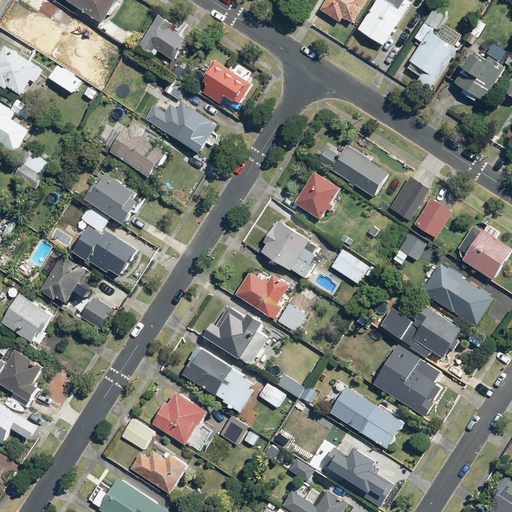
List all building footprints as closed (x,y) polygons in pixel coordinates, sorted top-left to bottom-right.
[(119,0),(70,0),(105,22),(119,0)] [(356,24),(370,0),(329,0),(323,10),(343,22),(345,19),(349,21),(350,20),(356,24)] [(380,0),(361,29),(387,46),(415,3),(410,0),(380,0)] [(25,39),(66,64),(80,41),(71,36),(79,24),(46,4),(25,39)] [(418,84),(433,94),(461,50),(455,46),(462,35),(447,25),(440,36),(434,33),(437,29),(437,30),(447,15),(436,8),(417,38),(425,43),(409,68),(423,77),(418,84)] [(162,15),(141,45),(153,53),(158,47),(176,60),(190,40),(173,29),(176,24),(162,15)] [(488,24),(481,19),(472,34),(480,39),(488,24)] [(511,52),(496,44),(490,54),(505,63),(511,52)] [(45,69),(8,45),(0,57),(0,84),(8,89),(9,86),(23,95),(32,80),(36,82),(45,69)] [(478,53),(458,84),(460,85),(459,86),(466,90),(464,93),(478,102),(480,99),(486,103),(508,69),(498,62),(497,65),(478,53)] [(222,103),(227,95),(242,104),(255,85),(215,59),(202,79),(211,84),(206,92),(222,103)] [(83,80),(60,66),(52,78),(76,93),(83,80)] [(178,80),(174,87),(171,84),(167,90),(174,95),(182,100),(190,88),(178,80)] [(116,84),(114,85),(113,86),(112,87),(112,88),(111,90),(111,91),(112,92),(112,94),(112,95),(113,96),(114,97),(115,98),(116,98),(118,99),(119,99),(120,99),(122,99),(123,98),(124,97),(125,96),(126,95),(126,94),(127,93),(127,91),(127,90),(127,89),(126,88),(126,86),(125,85),(124,85),(123,84),(121,83),(120,83),(119,83),(117,83),(116,84)] [(101,92),(91,86),(86,94),(96,101),(101,92)] [(101,100),(99,101),(98,102),(97,103),(96,104),(96,106),(96,107),(96,108),(96,110),(97,111),(98,112),(99,113),(100,114),(101,114),(102,115),(104,115),(105,115),(106,114),(108,114),(109,113),(110,112),(110,111),(111,110),(112,109),(112,107),(112,106),(111,105),(111,103),(110,102),(109,101),(108,100),(107,100),(106,99),(105,99),(103,99),(102,99),(101,100)] [(0,141),(17,153),(32,130),(14,119),(18,112),(0,100),(0,141)] [(172,106),(160,125),(167,129),(166,130),(202,152),(220,124),(184,102),(178,110),(172,106)] [(112,151),(152,176),(161,162),(163,164),(170,153),(156,144),(159,139),(153,135),(150,140),(144,136),(149,127),(137,119),(131,128),(128,126),(112,151)] [(330,147),(321,162),(352,182),(351,183),(356,186),(357,185),(376,197),(391,173),(373,161),(374,160),(350,145),(344,155),(330,147)] [(45,178),(44,176),(52,164),(31,151),(23,163),(29,167),(21,179),(37,190),(45,178)] [(209,162),(194,152),(190,158),(205,168),(209,162)] [(342,188),(317,172),(297,203),(322,219),(329,209),(332,211),(336,205),(333,203),(342,188)] [(96,183),(86,198),(126,224),(141,200),(137,197),(140,193),(108,173),(100,185),(96,183)] [(410,176),(400,191),(409,197),(407,200),(419,207),(431,189),(419,181),(419,182),(410,176)] [(433,198),(417,224),(439,238),(455,212),(433,198)] [(292,269),(293,268),(308,278),(315,266),(312,264),(318,255),(316,253),(320,247),(312,241),(313,240),(284,221),(283,223),(280,220),(266,241),(269,243),(264,251),(292,269)] [(490,224),(466,260),(496,279),(511,254),(511,246),(498,237),(502,232),(490,224)] [(140,249),(107,229),(104,233),(93,226),(77,251),(109,272),(111,269),(123,276),(140,249)] [(430,244),(411,233),(401,249),(420,261),(430,244)] [(368,265),(345,248),(333,266),(356,282),(368,265)] [(397,250),(392,258),(403,265),(408,258),(397,250)] [(15,256),(7,251),(0,261),(0,264),(7,269),(15,256)] [(92,290),(81,284),(90,270),(65,254),(42,290),(57,300),(59,297),(69,303),(77,290),(88,297),(92,290)] [(424,292),(478,327),(479,325),(480,325),(497,298),(492,295),(493,293),(484,288),(483,289),(462,276),(463,274),(451,267),(450,268),(443,263),(429,284),(427,283),(423,289),(425,290),(424,292)] [(253,272),(238,294),(277,319),(285,307),(281,304),(293,285),(275,273),(270,281),(266,278),(265,280),(253,272)] [(122,289),(104,278),(101,284),(119,295),(122,289)] [(23,293),(4,322),(35,342),(45,327),(48,329),(57,315),(23,293)] [(97,298),(84,317),(102,329),(115,310),(97,298)] [(309,314),(291,303),(280,322),(298,332),(309,314)] [(215,322),(207,336),(254,365),(271,338),(261,331),(267,323),(250,313),(248,316),(232,306),(220,325),(215,322)] [(416,338),(446,358),(465,329),(430,306),(417,326),(422,329),(416,338)] [(396,321),(390,331),(405,339),(410,330),(396,321)] [(389,373),(380,387),(422,413),(441,383),(418,369),(424,360),(388,338),(381,349),(402,361),(393,376),(389,373)] [(205,349),(200,346),(191,359),(193,361),(184,374),(218,396),(219,394),(227,400),(226,401),(232,405),(233,404),(241,409),(240,410),(243,412),(257,391),(253,388),(256,384),(246,377),(247,376),(236,369),(236,368),(205,348),(205,349)] [(0,357),(0,381),(33,401),(42,387),(37,383),(47,367),(17,349),(9,362),(7,361),(6,362),(0,357)] [(289,395),(270,383),(261,396),(280,408),(289,395)] [(350,386),(333,412),(390,449),(406,423),(350,386)] [(170,402),(156,423),(188,445),(203,423),(204,424),(212,412),(179,391),(171,402),(170,402)] [(0,439),(6,443),(24,416),(0,400),(0,439)] [(307,407),(295,425),(317,438),(329,420),(307,407)] [(47,421),(32,412),(27,420),(42,429),(47,421)] [(251,425),(234,415),(223,435),(240,445),(251,425)] [(135,418),(124,436),(145,450),(156,432),(135,418)] [(261,436),(251,430),(246,440),(255,446),(261,436)] [(351,442),(332,471),(372,497),(390,470),(381,465),(382,463),(351,442)] [(286,451),(273,444),(265,458),(278,465),(286,451)] [(144,452),(133,468),(173,494),(191,465),(173,453),(169,459),(156,450),(152,457),(144,452)] [(299,458),(292,470),(309,481),(317,469),(299,458)] [(497,499),(491,508),(497,511),(511,511),(511,479),(508,477),(506,480),(504,479),(498,488),(500,489),(494,498),(497,499)] [(175,511),(122,478),(101,510),(105,511),(175,511)] [(295,490),(286,505),(296,511),(346,511),(352,503),(329,489),(328,491),(326,490),(317,504),(295,490)] [(259,511),(282,511),(265,502),(259,511)]
